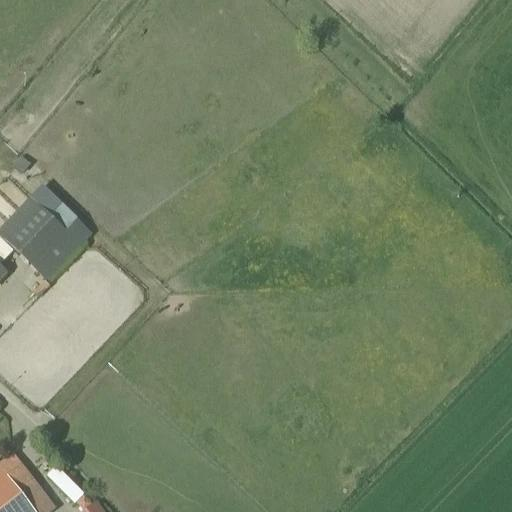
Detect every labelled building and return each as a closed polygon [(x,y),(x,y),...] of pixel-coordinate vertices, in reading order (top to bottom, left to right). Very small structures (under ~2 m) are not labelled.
[(30,202),(0,233),(0,238),(29,267),(61,232),(30,202)] [(0,463),(0,470),(32,511),(55,511),(11,454),(0,463)] [(48,462),(39,471),(51,483),(60,475),(48,462)] [(32,511),(0,470),(0,511),(32,511)] [(60,475),(51,483),(74,507),(83,498),(60,475)] [(84,501),(78,507),(82,511),(84,511),(90,507),(84,501)]
